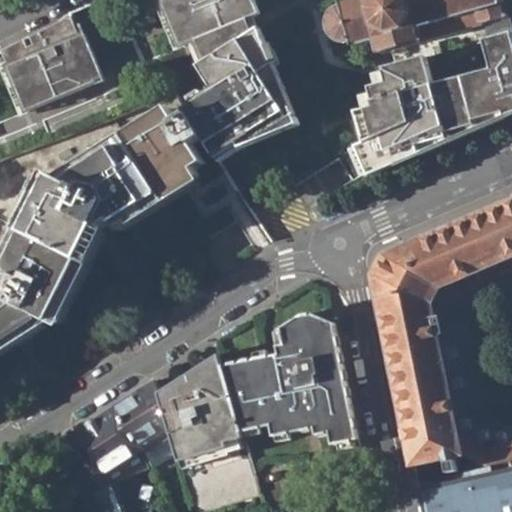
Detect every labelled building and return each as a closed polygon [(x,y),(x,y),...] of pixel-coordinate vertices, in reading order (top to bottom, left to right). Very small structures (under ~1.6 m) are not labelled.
[(195,41),(203,62),(199,66),(214,90),(185,109),(187,111),(202,136),(218,162),(243,148),(293,116),(256,28),(251,32),(246,20),(253,17),(245,0),(162,0),(182,47),(195,41)] [(374,53),(502,19),(505,17),(504,15),(501,14),(498,3),(501,2),(499,0),(356,0),(337,6),(339,10),(330,13),(324,22),(327,37),(338,43),(346,40),(347,45),(370,38),(374,53)] [(0,51),(0,57),(23,113),(96,82),(69,14),(63,16),(48,28),(0,51)] [(418,145),(448,138),(447,134),(476,126),(474,121),(505,115),(504,109),(511,106),(511,43),(509,33),(482,40),(491,68),(432,84),(425,56),(381,67),(386,80),(368,86),(372,106),(356,110),(364,140),(359,142),(372,169),(419,149),(418,145)] [(374,175),(511,114),(511,106),(504,109),(505,115),(474,121),(476,126),(447,134),(448,138),(418,145),(419,149),(372,169),(374,175)] [(125,135),(164,196),(199,174),(195,168),(205,161),(193,142),(202,136),(187,111),(177,118),(169,107),(125,135)] [(82,262),(85,264),(104,227),(115,220),(119,226),(164,196),(125,135),(113,116),(0,161),(0,193),(21,229),(82,262)] [(243,148),(297,127),(293,116),(243,148)] [(0,349),(45,320),(55,323),(85,264),(82,262),(21,229),(0,193),(0,349)] [(511,202),(384,257),(375,276),(416,478),(510,459),(511,458),(511,202)] [(224,368),(242,434),(271,428),(273,439),(314,429),(316,436),(328,433),(331,447),(357,441),(334,325),(312,314),(299,316),(281,328),(285,344),(278,345),(280,354),(224,368)] [(167,425),(193,511),(199,511),(260,497),(242,434),(224,368),(222,362),(206,368),(208,373),(194,377),(197,384),(174,391),(175,395),(160,399),(167,425)] [(139,444),(167,425),(160,399),(154,382),(115,408),(139,444)] [(93,479),(141,448),(139,444),(115,408),(47,452),(91,511),(90,511),(119,511),(108,484),(97,488),(93,479)] [(419,489),(423,511),(511,511),(511,458),(510,459),(511,464),(419,489)]
